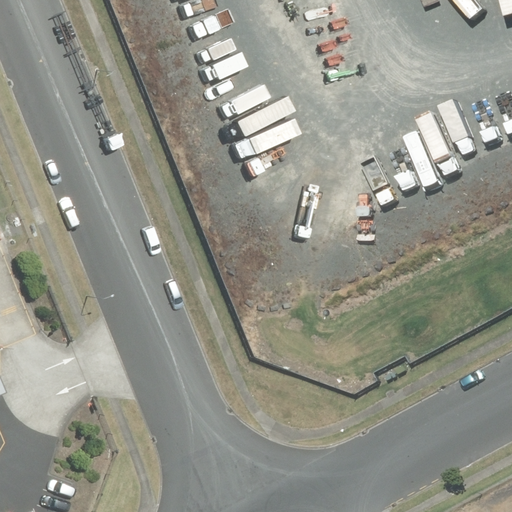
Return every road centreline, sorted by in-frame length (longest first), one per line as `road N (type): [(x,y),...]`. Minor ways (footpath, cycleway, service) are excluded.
road 1 (unclassified): [(22,0),(230,511)]
road 2 (unclassified): [(303,511),(511,398)]
